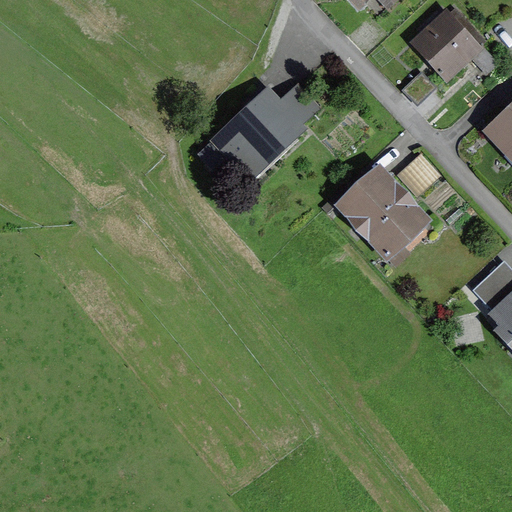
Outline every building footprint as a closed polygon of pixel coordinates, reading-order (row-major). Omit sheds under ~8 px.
[(348,0),(358,12),(366,4),(368,0),(348,0)] [(451,12),(410,45),(441,83),(482,49),(451,12)] [(264,91),(196,156),(229,190),(316,107),(294,84),(275,103),(264,91)] [(511,103),(478,136),(511,171),(511,103)] [(420,194),(442,175),(423,154),(402,173),(420,194)] [(426,224),(371,168),(325,213),(380,269),(426,224)] [(511,287),(511,278),(500,267),(471,297),(487,313),(511,287)] [(511,293),(482,323),(496,337),(489,344),(511,366),(511,293)]
